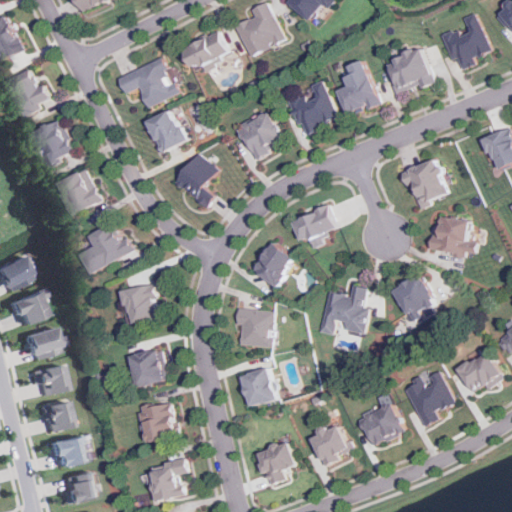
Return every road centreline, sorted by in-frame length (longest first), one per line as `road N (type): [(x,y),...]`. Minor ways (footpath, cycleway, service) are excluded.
road 1 (residential): [(243,511),(204,344),(210,281),(230,236),(284,188),(511,87)]
road 2 (residential): [(218,258),(175,232),(151,205),(46,0)]
road 3 (residential): [(314,511),(387,486),(511,421)]
road 4 (residential): [(0,363),(35,511)]
road 5 (residential): [(78,61),(200,0)]
